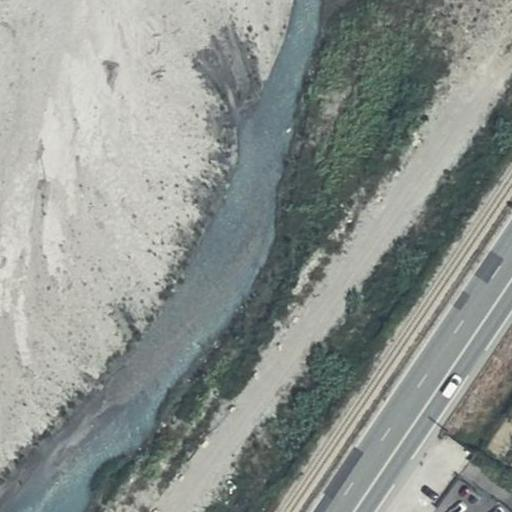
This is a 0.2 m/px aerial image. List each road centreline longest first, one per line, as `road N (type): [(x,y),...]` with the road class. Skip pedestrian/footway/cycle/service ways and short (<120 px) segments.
road 1 (track): [(153,511),(443,121),(511,43)]
road 2 (primary): [(343,511),(511,263)]
